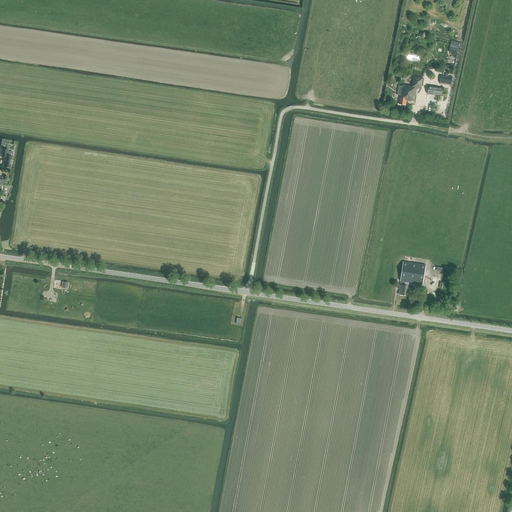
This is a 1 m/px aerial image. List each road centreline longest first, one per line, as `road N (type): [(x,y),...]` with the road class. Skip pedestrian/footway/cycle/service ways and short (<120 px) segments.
road 1 (unclassified): [(247,292),(285,110),(442,129)]
road 2 (unclassified): [(511,331),(247,292)]
road 3 (unclassified): [(247,292),(71,267)]
